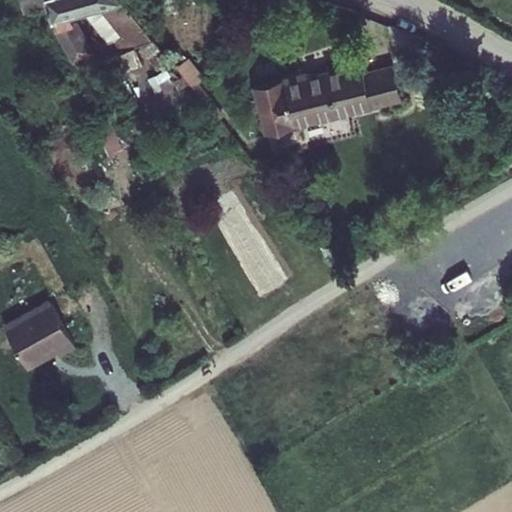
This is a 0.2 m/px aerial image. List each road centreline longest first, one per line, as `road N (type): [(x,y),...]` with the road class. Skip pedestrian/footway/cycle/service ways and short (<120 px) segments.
road 1 (track): [(0,498),(511,186)]
road 2 (residential): [(393,0),(511,62)]
